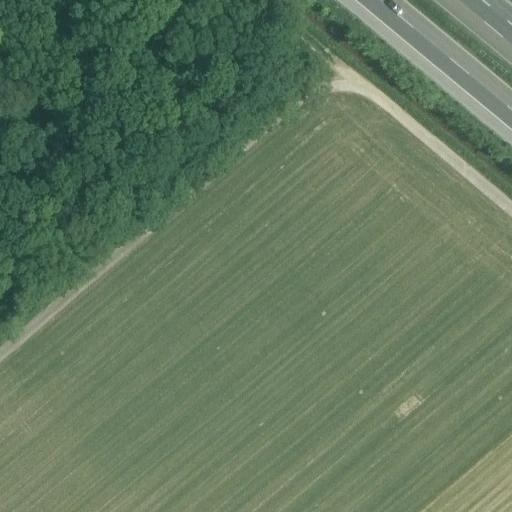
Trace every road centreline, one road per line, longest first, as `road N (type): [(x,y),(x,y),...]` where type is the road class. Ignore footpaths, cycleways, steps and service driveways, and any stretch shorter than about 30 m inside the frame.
road 1 (track): [(511,199),(369,80),(334,78),(0,357)]
road 2 (motorway): [(387,0),(511,103)]
